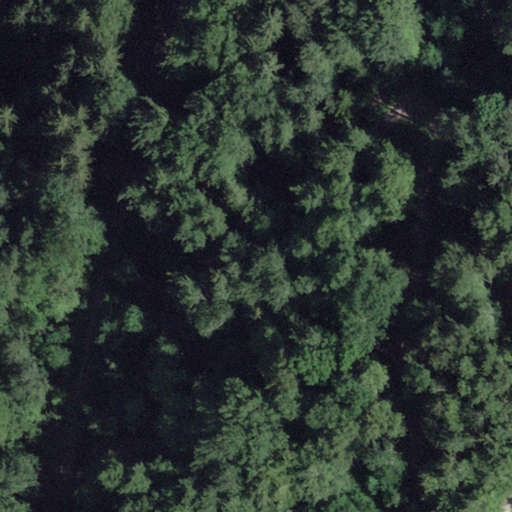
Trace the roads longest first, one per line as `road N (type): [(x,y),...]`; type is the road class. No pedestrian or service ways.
road 1 (track): [(120,511),(140,479),(227,232),(317,130),(342,108),(365,105),(385,118),(420,261),(397,409),(402,511)]
road 2 (track): [(74,511),(94,415),(142,264),(133,163),(112,101),(153,0)]
